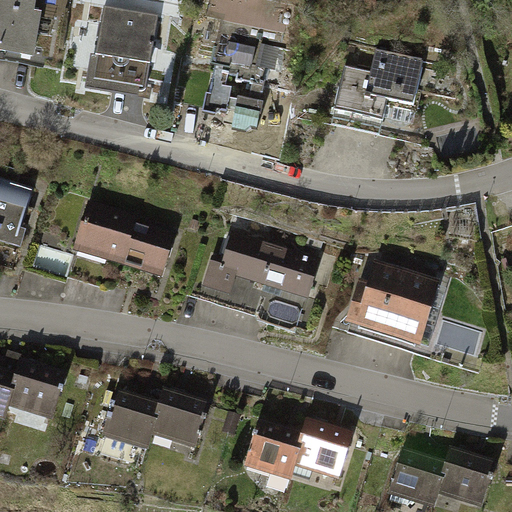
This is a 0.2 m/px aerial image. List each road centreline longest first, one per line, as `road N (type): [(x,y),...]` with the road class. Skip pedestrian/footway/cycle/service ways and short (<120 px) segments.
road 1 (residential): [(511,173),(442,193),(313,184),(0,100)]
road 2 (residential): [(511,411),(416,397),(103,324),(0,315)]
